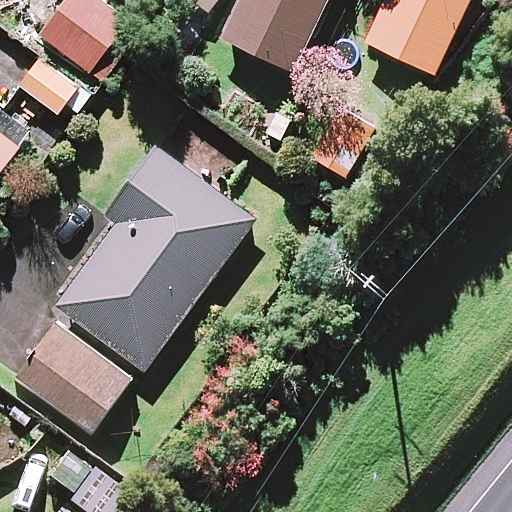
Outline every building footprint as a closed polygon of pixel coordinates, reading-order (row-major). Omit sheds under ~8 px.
[(134,22),(103,0),(77,0),(49,38),(96,73),(134,22)] [(224,0),(199,0),(215,12),(224,0)] [(240,0),(239,3),(320,33),(339,0),(240,0)] [(496,0),(396,0),(396,1),(480,40),(496,0)] [(0,167),(43,101),(0,67),(0,167)] [(180,104),(32,339),(113,393),(279,169),(180,104)] [(305,121),(281,105),(262,135),(287,151),(305,121)] [(379,132),(347,111),(318,157),(351,178),(379,132)] [(0,451),(9,447),(0,432),(0,451)] [(64,456),(45,480),(77,506),(96,482),(64,456)]
